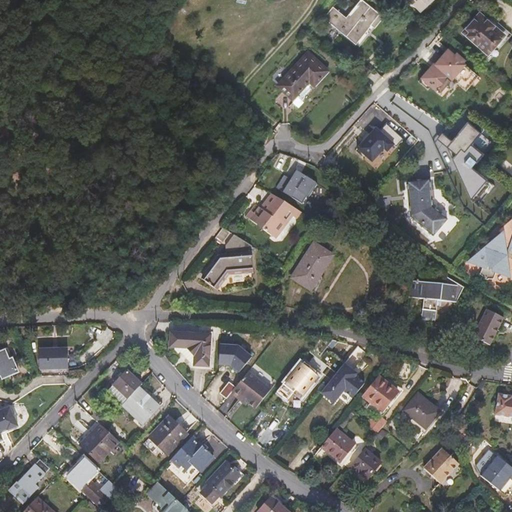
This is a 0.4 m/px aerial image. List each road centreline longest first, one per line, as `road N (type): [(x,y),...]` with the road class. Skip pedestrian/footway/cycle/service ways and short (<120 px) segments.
road 1 (residential): [(144,314),(276,140),(317,152),(458,0)]
road 2 (residential): [(511,373),(300,322),(144,314)]
road 3 (residential): [(270,470),(132,335)]
road 4 (residential): [(0,475),(132,335)]
road 5 (unclassified): [(144,314),(0,318)]
